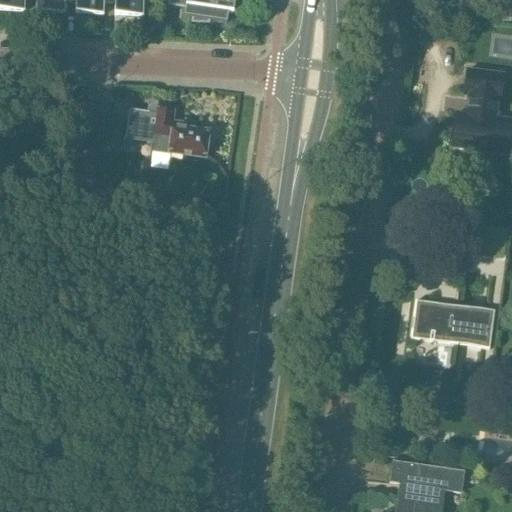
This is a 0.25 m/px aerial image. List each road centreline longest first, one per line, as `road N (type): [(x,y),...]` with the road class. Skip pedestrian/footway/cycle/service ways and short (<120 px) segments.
road 1 (residential): [(328,511),(394,0)]
road 2 (primary): [(303,79),(242,511)]
road 3 (residential): [(303,79),(0,61)]
